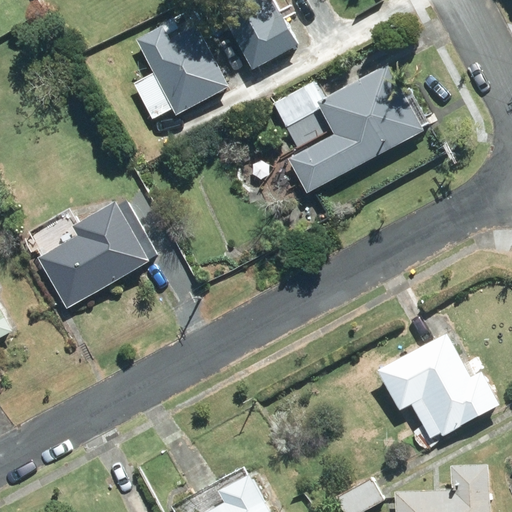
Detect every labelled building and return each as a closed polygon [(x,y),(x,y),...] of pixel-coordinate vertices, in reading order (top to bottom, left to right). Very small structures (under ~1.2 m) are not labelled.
[(280,0),(226,0),(223,2),(256,67),(303,43),(280,0)] [(167,30),(141,44),(179,117),(233,89),(201,29),(174,44),(167,30)] [(336,132),(339,138),(293,162),(311,196),(429,134),(426,129),(434,124),(416,90),(406,95),(392,68),(327,102),(318,85),(278,106),(301,151),(336,132)] [(81,239),(42,261),(70,312),(155,265),(153,261),(161,257),(131,203),(122,208),(120,204),(76,229),(81,239)] [(0,342),(16,334),(0,304),(0,342)] [(451,337),(384,374),(406,413),(416,408),(434,442),(444,436),(446,440),(505,408),(486,374),(474,380),(451,337)] [(495,511),(494,467),(455,468),(456,495),(400,496),(400,511),(495,511)] [(275,511),(257,477),(253,479),(227,493),(232,503),(215,511),(275,511)] [(377,482),(340,502),(345,511),(371,511),(388,503),(377,482)]
